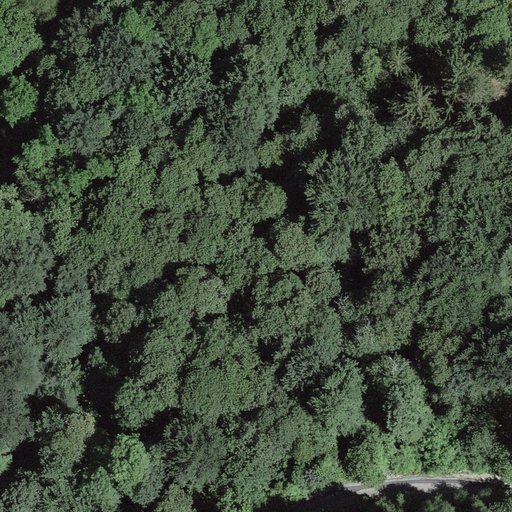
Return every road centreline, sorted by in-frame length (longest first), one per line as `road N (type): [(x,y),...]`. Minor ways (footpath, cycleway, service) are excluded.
road 1 (unclassified): [(291,511),(372,480),(511,490)]
road 2 (unclassified): [(100,0),(0,113)]
